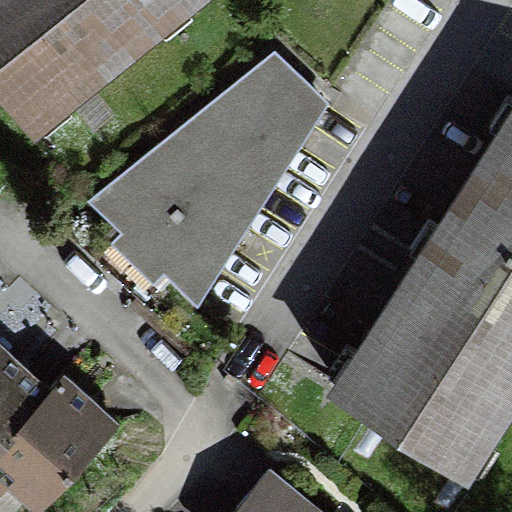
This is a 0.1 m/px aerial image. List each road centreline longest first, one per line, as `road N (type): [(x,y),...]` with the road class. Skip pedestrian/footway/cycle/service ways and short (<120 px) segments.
road 1 (residential): [(485,0),(278,323)]
road 2 (residential): [(136,511),(222,404)]
